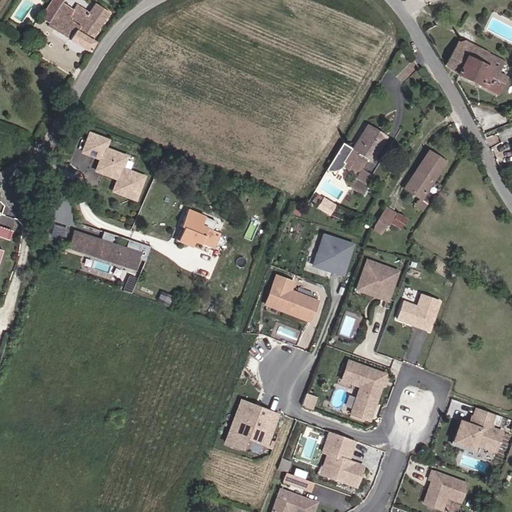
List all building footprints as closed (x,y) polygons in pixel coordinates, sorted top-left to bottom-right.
[(56,0),(47,0),(42,7),(48,11),(56,0)] [(96,40),(91,36),(112,8),(100,0),(96,0),(92,6),(83,0),(72,0),(72,1),(69,0),(65,0),(51,20),(90,48),(96,40)] [(446,40),(438,51),(447,67),(497,93),(505,76),(502,75),(504,70),(499,67),(503,60),(488,53),(485,50),(472,45),(466,56),(456,48),(446,40)] [(460,41),(456,48),(466,56),(472,45),(460,41)] [(330,175),(334,175),(344,172),(348,169),(354,171),(357,167),(360,168),(364,159),(369,161),(385,136),(366,124),(350,150),(342,145),(325,172),(330,175)] [(104,138),(85,132),(83,137),(102,144),(104,138)] [(99,151),(100,146),(101,146),(102,144),(83,137),(79,150),(97,156),(100,155),(99,151)] [(119,166),(123,154),(101,146),(100,146),(99,151),(100,155),(97,156),(93,166),(114,173),(115,176),(112,186),(135,194),(142,173),(119,166)] [(417,197),(412,205),(420,210),(425,201),(420,198),(443,160),(427,150),(403,189),(417,197)] [(360,194),(370,178),(357,170),(348,187),(360,194)] [(322,198),(319,209),(332,212),(335,202),(322,198)] [(381,205),(379,208),(374,218),(384,224),(391,210),(381,205)] [(206,250),(210,237),(212,233),(200,229),(202,221),(178,213),(172,232),(174,233),(170,242),(177,244),(176,246),(190,250),(192,245),(206,250)] [(352,243),(321,233),(311,265),(341,274),(352,243)] [(128,251),(122,250),(122,249),(112,246),(114,238),(104,234),(100,246),(90,244),(91,241),(74,236),(69,250),(136,270),(140,255),(148,258),(152,248),(141,245),(130,242),(128,251)] [(210,237),(206,250),(216,253),(220,241),(210,237)] [(400,271),(366,259),(354,293),(388,305),(400,271)] [(291,281),(274,275),(264,303),(308,319),(316,299),(288,289),(291,281)] [(397,321),(409,325),(430,333),(442,301),(421,293),(417,304),(404,300),(397,321)] [(348,415),(371,423),(380,394),(381,394),(388,374),(349,359),(341,380),(358,386),(348,415)] [(313,409),(318,396),(307,392),(302,404),(313,409)] [(248,403),(239,400),(223,441),(240,448),(243,438),(253,432),(267,438),(276,414),(257,407),(255,409),(247,406),(248,403)] [(504,436),(495,433),(501,417),(476,407),(470,423),(461,420),(452,444),(495,460),(504,436)] [(365,465),(350,460),(357,442),(328,431),(320,454),(326,456),(319,477),(357,489),(365,465)] [(253,432),(243,438),(263,446),(267,438),(253,432)] [(430,483),(423,503),(444,511),(448,499),(462,504),(469,483),(431,469),(427,482),(430,483)] [(285,472),(282,482),(312,490),(315,480),(285,472)] [(315,511),(319,502),(280,488),(270,511),(315,511)]
